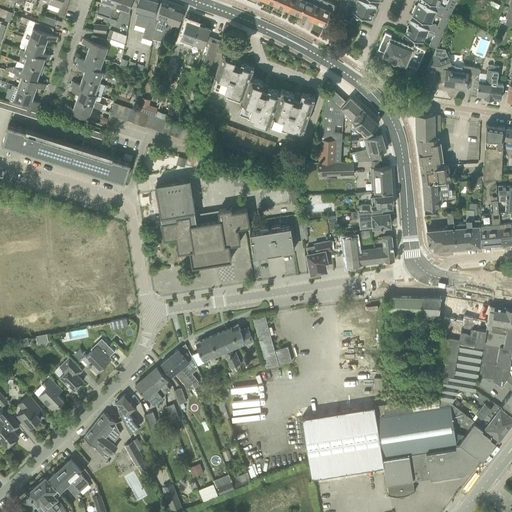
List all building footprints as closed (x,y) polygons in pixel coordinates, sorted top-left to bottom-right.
[(49,0),(46,8),(57,11),(59,6),(61,6),(62,0),(49,0)] [(110,17),(116,0),(100,0),(97,12),(104,15),(103,21),(109,23),(109,22),(111,17),(110,17)] [(128,11),(131,2),(131,0),(116,0),(110,17),(111,17),(109,22),(114,23),(119,10),(116,9),(117,7),(128,11)] [(155,17),(161,2),(158,0),(157,0),(138,0),(135,10),(139,11),(135,23),(145,27),(142,37),(152,40),(153,35),(154,29),(158,18),(155,17)] [(288,9),(292,0),(276,0),(275,4),(288,9)] [(299,14),(305,0),(292,0),(288,9),(299,14)] [(311,19),(318,3),(319,0),(305,0),(299,14),(311,19)] [(327,15),(329,10),(334,13),(336,5),(324,0),(319,0),(318,3),(311,19),(323,25),(327,15)] [(364,1),(364,0),(340,0),(339,6),(346,9),(349,2),(355,5),(353,11),(352,11),(354,12),(353,15),(352,15),(361,19),(361,18),(360,18),(362,15),(370,19),(371,19),(370,18),(372,14),(373,15),(374,11),(375,7),(376,7),(376,6),(364,1)] [(448,0),(445,7),(452,10),(454,5),(456,0),(427,0),(432,2),(438,4),(439,0),(448,0)] [(456,0),(454,5),(471,10),(471,9),(471,8),(473,0),(456,0)] [(473,0),(471,8),(471,9),(485,13),(486,11),(485,11),(489,0),(473,0)] [(489,0),(485,11),(486,11),(498,16),(499,16),(505,0),(489,0)] [(161,37),(172,6),(161,2),(155,17),(158,18),(154,29),(153,35),(161,37)] [(441,16),(437,26),(444,29),(452,10),(445,7),(438,4),(432,2),(430,8),(418,3),(417,3),(418,3),(417,5),(416,5),(412,13),(414,13),(413,15),(412,15),(424,21),(425,20),(430,23),(434,13),(441,16)] [(172,6),(162,33),(168,36),(173,24),(174,24),(178,25),(180,19),(184,10),(172,6)] [(8,10),(5,20),(10,21),(13,11),(8,10)] [(54,25),(56,19),(44,15),(42,20),(54,25)] [(175,40),(170,56),(177,58),(180,47),(184,49),(187,40),(192,42),(198,24),(187,19),(183,29),(180,38),(179,41),(175,40)] [(423,41),(426,32),(433,35),(429,44),(436,47),(436,48),(444,29),(437,26),(430,23),(425,20),(424,21),(422,26),(410,21),(410,22),(408,26),(408,25),(406,29),(407,29),(405,33),(404,34),(423,42),(423,41)] [(51,33),(53,28),(35,21),(28,38),(45,44),(48,38),(56,41),(58,36),(51,33)] [(94,22),(93,31),(105,32),(107,24),(94,22)] [(219,43),(212,40),(207,39),(209,36),(208,35),(210,28),(198,24),(192,42),(204,46),(201,54),(206,56),(202,65),(200,73),(207,75),(214,55),(219,43)] [(395,61),(403,43),(390,37),(391,35),(385,32),(378,49),(383,51),(382,55),(381,55),(382,56),(391,59),(391,60),(395,61)] [(103,58),(111,38),(107,36),(106,39),(92,34),(90,40),(83,37),(81,42),(89,45),(87,52),(103,58)] [(45,44),(28,38),(23,36),(19,47),(20,48),(25,49),(24,50),(45,57),(45,58),(49,59),(51,54),(43,51),(45,44)] [(412,47),(403,43),(395,61),(396,62),(396,61),(404,65),(405,66),(406,65),(405,65),(406,64),(409,65),(410,65),(417,68),(425,49),(414,44),(412,47)] [(20,48),(18,54),(21,55),(20,57),(19,61),(24,63),(43,70),(45,65),(43,64),(45,58),(45,57),(24,50),(25,49),(20,48)] [(99,70),(99,69),(103,58),(87,52),(84,59),(76,56),(74,61),(78,62),(99,70)] [(303,128),(311,106),(315,96),(302,91),(301,93),(295,91),(294,93),(281,88),(280,91),(268,87),(268,85),(262,83),(263,81),(250,76),(254,67),(241,62),(241,60),(235,58),(236,56),(223,52),(211,84),(220,87),(220,88),(227,90),(226,93),(242,99),(238,108),(248,111),(247,112),(254,114),(253,117),(270,123),(271,120),(286,126),(287,123),(294,125),(294,124),(303,128)] [(461,72),(462,67),(452,66),(449,57),(433,55),(427,68),(440,70),(438,79),(445,80),(444,83),(456,85),(456,86),(465,88),(467,73),(461,72)] [(103,71),(99,69),(99,70),(78,62),(76,66),(84,69),(82,76),(99,82),(103,71)] [(42,74),(43,70),(24,63),(22,69),(14,66),(13,67),(12,72),(21,75),(22,75),(37,80),(39,73),(42,74)] [(488,98),(492,70),(493,68),(493,64),(488,64),(487,69),(485,80),(479,79),(477,95),(484,96),(484,97),(488,98)] [(502,89),(503,83),(496,82),(498,71),(498,65),(493,64),(493,68),(492,70),(488,98),(493,98),(500,99),(502,89)] [(47,83),(37,80),(22,75),(21,75),(17,86),(34,92),(37,86),(45,89),(47,83)] [(95,93),(99,82),(82,76),(80,83),(72,80),(70,85),(95,94),(95,93)] [(95,100),(97,94),(95,93),(95,94),(70,85),(72,85),(70,90),(78,93),(76,100),(93,106),(101,109),(103,103),(95,100)] [(32,99),(34,92),(17,86),(11,103),(21,107),(25,108),(29,109),(32,110),(36,111),(37,111),(40,102),(32,99)] [(343,110),(353,119),(363,108),(350,96),(340,106),(327,94),(331,87),(330,86),(327,94),(320,138),(319,161),(341,162),(341,161),(343,136),(339,136),(341,134),(343,110)] [(197,89),(191,91),(190,98),(196,102),(202,100),(203,93),(197,89)] [(117,96),(115,102),(128,106),(130,100),(117,96)] [(142,97),(139,110),(143,112),(149,114),(154,116),(155,116),(156,106),(149,104),(150,99),(142,97)] [(38,113),(0,100),(0,106),(11,110),(36,118),(38,113)] [(88,117),(92,108),(93,106),(76,100),(73,106),(65,103),(63,108),(88,117)] [(115,116),(119,104),(113,102),(109,114),(115,116)] [(121,118),(125,106),(119,104),(115,116),(121,118)] [(127,120),(131,108),(125,106),(121,118),(127,120)] [(133,122),(137,110),(131,108),(127,120),(133,122)] [(378,122),(363,108),(353,119),(356,122),(354,124),(366,136),(378,122)] [(139,124),(143,112),(139,110),(137,110),(133,122),(139,124)] [(144,126),(149,114),(143,112),(139,124),(144,126)] [(440,136),(440,118),(439,114),(434,114),(434,113),(415,113),(416,137),(417,137),(438,136),(440,136)] [(150,128),(154,116),(149,114),(144,126),(150,128)] [(156,130),(160,118),(155,116),(154,116),(150,128),(156,130)] [(162,132),(166,119),(160,118),(156,130),(162,132)] [(168,134),(172,121),(166,119),(162,132),(168,134)] [(174,136),(178,123),(172,121),(168,134),(174,136)] [(180,138),(184,125),(178,123),(174,136),(180,138)] [(227,140),(232,126),(227,124),(226,123),(221,137),(224,139),(227,140)] [(74,146),(25,131),(26,129),(8,124),(2,142),(10,145),(11,142),(16,144),(15,146),(20,148),(29,151),(36,153),(37,149),(42,151),(41,154),(54,159),(55,155),(60,156),(59,160),(72,164),(73,160),(78,162),(77,166),(90,170),(92,166),(96,168),(95,171),(111,176),(112,174),(117,175),(116,178),(124,181),(130,162),(112,157),(112,158),(74,146)] [(503,137),(503,136),(505,127),(485,124),(483,178),(501,178),(503,137)] [(185,140),(190,127),(184,125),(180,138),(185,140)] [(104,133),(82,126),(80,132),(96,137),(102,139),(104,133)] [(233,142),(238,128),(232,126),(227,140),(232,141),(233,142)] [(196,129),(190,127),(185,140),(191,142),(196,129)] [(240,144),(245,130),(238,128),(233,142),(238,143),(240,144)] [(246,146),(251,132),(245,130),(240,144),(243,146),(246,146)] [(252,149),(257,134),(251,132),(246,146),(250,148),(252,149)] [(258,151),(263,137),(257,134),(252,149),(256,150),(258,151)] [(386,149),(382,134),(364,139),(367,148),(359,150),(361,156),(356,157),(358,160),(375,160),(381,160),(381,159),(377,159),(375,152),(386,149)] [(438,136),(417,137),(416,137),(421,167),(442,164),(438,136)] [(265,153),(270,139),(263,137),(258,151),(261,152),(265,153)] [(271,155),(276,141),(270,139),(265,153),(271,155)] [(191,145),(189,151),(201,155),(203,148),(191,145)] [(198,166),(201,155),(189,151),(186,163),(198,166)] [(186,159),(178,156),(176,163),(184,166),(185,163),(186,159)] [(354,160),(341,161),(341,162),(319,161),(318,161),(318,175),(354,174),(354,160)] [(450,177),(448,163),(442,164),(421,167),(423,181),(438,179),(450,177)] [(392,190),(390,165),(370,167),(370,173),(368,173),(368,180),(371,180),(372,191),(392,190)] [(482,176),(469,177),(469,183),(475,182),(475,184),(482,184),(482,176)] [(249,224),(249,221),(247,208),(226,211),(226,208),(218,209),(218,211),(196,215),(190,178),(156,183),(161,215),(162,221),(164,237),(176,236),(178,251),(190,249),(192,264),(231,258),(228,243),(240,241),(238,226),(249,224)] [(269,185),(288,188),(287,181),(268,178),(269,185)] [(438,182),(438,179),(423,181),(423,196),(451,194),(451,188),(448,188),(448,182),(438,182)] [(506,194),(505,210),(505,211),(509,211),(509,215),(510,215),(510,214),(511,214),(511,185),(499,185),(499,194),(506,194)] [(393,201),(392,192),(374,195),(375,203),(358,205),(359,210),(382,209),(381,207),(392,206),(392,202),(393,201)] [(439,200),(446,200),(456,199),(455,194),(451,194),(423,196),(424,207),(440,206),(439,200)] [(499,222),(498,211),(497,196),(490,197),(491,213),(480,214),(479,219),(479,224),(481,245),(501,243),(500,222),(499,222)] [(389,217),(389,211),(372,213),(372,211),(382,210),(382,209),(359,210),(359,211),(352,211),(352,219),(359,218),(360,220),(366,219),(367,226),(373,226),(373,227),(390,225),(390,223),(391,222),(391,219),(389,217)] [(479,224),(479,219),(474,219),(473,209),(466,209),(466,217),(466,219),(468,219),(469,226),(467,226),(468,246),(481,245),(479,224)] [(511,241),(511,239),(510,215),(509,215),(509,211),(505,211),(505,210),(498,211),(499,222),(500,222),(501,243),(511,241)] [(456,247),(454,223),(453,211),(446,212),(448,228),(427,229),(429,245),(434,244),(434,249),(456,247)] [(302,234),(300,213),(294,213),(297,240),(303,239),(302,234)] [(466,219),(466,217),(464,217),(464,219),(463,219),(463,222),(454,223),(456,247),(468,246),(467,226),(469,226),(468,219),(466,219)] [(115,223),(101,225),(112,303),(127,301),(115,223)] [(290,224),(270,228),(250,231),(253,255),(267,252),(267,253),(281,251),(281,250),(294,248),(290,224)] [(44,255),(54,254),(51,231),(41,232),(44,255)] [(343,235),(345,256),(346,266),(360,264),(358,250),(356,234),(343,235)] [(391,235),(382,236),(383,247),(358,250),(360,264),(394,260),(391,235)] [(331,249),(329,240),(329,239),(305,244),(311,273),(320,271),(320,269),(325,268),(324,262),(327,261),(325,251),(331,249)] [(396,326),(397,295),(388,295),(386,313),(393,314),(393,326),(392,326),(392,330),(396,330),(396,326)] [(409,327),(410,296),(397,295),(396,326),(396,330),(399,330),(399,314),(404,314),(403,327),(404,327),(404,332),(408,333),(409,327)] [(420,316),(421,296),(410,296),(409,327),(408,333),(408,342),(415,342),(417,327),(418,327),(419,327),(420,316)] [(428,329),(429,297),(421,296),(420,316),(419,327),(418,327),(418,329),(428,329)] [(475,391),(478,375),(490,305),(468,301),(463,300),(460,302),(455,301),(455,299),(446,297),(444,307),(442,325),(438,324),(438,395),(374,405),(383,465),(384,466),(386,483),(387,483),(388,493),(387,493),(389,494),(390,494),(392,495),(394,495),(396,495),(398,495),(399,495),(399,494),(404,493),(404,495),(407,494),(409,493),(412,492),(414,490),(415,489),(415,488),(414,489),(412,480),(465,471),(477,454),(483,458),(497,439),(483,428),(484,428),(474,420),(451,402),(458,388),(475,391)] [(438,316),(439,307),(440,297),(429,297),(428,329),(429,329),(428,337),(427,344),(432,344),(434,316),(438,316)] [(509,373),(510,364),(510,361),(511,348),(511,308),(490,305),(478,375),(483,376),(487,377),(493,378),(492,380),(496,383),(501,386),(503,384),(507,387),(510,383),(506,379),(509,373)] [(253,318),(256,328),(266,367),(291,360),(287,346),(276,349),(277,354),(276,354),(265,315),(253,318)] [(126,317),(110,320),(112,329),(128,325),(126,317)] [(238,324),(227,328),(235,346),(245,341),(246,343),(253,340),(252,336),(248,327),(241,330),(238,324)] [(233,346),(235,346),(227,328),(217,333),(224,350),(223,351),(230,367),(240,363),(233,346)] [(224,350),(217,333),(206,337),(214,355),(223,351),(224,350)] [(192,354),(191,354),(192,357),(193,356),(197,366),(204,362),(205,363),(209,361),(208,358),(214,355),(206,337),(196,342),(199,350),(192,354)] [(28,338),(20,339),(22,347),(26,346),(29,346),(28,338)] [(114,351),(108,343),(103,339),(86,355),(85,354),(79,360),(86,367),(88,364),(89,365),(90,364),(97,372),(108,361),(111,358),(109,356),(114,351)] [(189,361),(188,360),(192,357),(191,354),(187,346),(180,351),(178,348),(169,355),(193,383),(195,388),(201,383),(195,376),(185,364),(189,361)] [(83,370),(79,366),(68,355),(59,365),(64,371),(59,377),(65,383),(66,382),(74,389),(83,380),(78,374),(83,370)] [(193,383),(169,355),(161,362),(167,370),(171,376),(175,372),(188,387),(193,383)] [(165,381),(167,378),(163,373),(157,366),(149,373),(159,385),(165,392),(170,388),(165,381)] [(155,389),(159,385),(149,373),(135,384),(142,392),(154,405),(162,398),(155,389)] [(62,389),(60,387),(49,376),(42,384),(46,387),(38,396),(52,410),(63,399),(58,393),(62,389)] [(397,376),(396,388),(404,388),(405,376),(397,376)] [(489,392),(496,383),(492,380),(493,378),(487,377),(480,376),(479,384),(489,392)] [(370,394),(369,382),(354,383),(354,395),(370,394)] [(182,387),(174,390),(179,403),(186,401),(182,387)] [(511,388),(505,397),(506,397),(502,402),(508,406),(511,409),(511,388)] [(41,409),(35,401),(28,393),(17,402),(22,409),(16,413),(28,428),(40,418),(36,413),(41,409)] [(136,420),(129,411),(136,405),(131,400),(125,393),(115,401),(120,408),(118,410),(122,413),(120,415),(127,428),(130,434),(140,425),(136,420)] [(166,406),(172,422),(180,419),(174,403),(166,406)] [(511,416),(507,412),(500,407),(495,403),(493,405),(491,408),(485,403),(480,408),(507,429),(511,421),(511,416)] [(374,404),(302,416),(311,476),(383,465),(374,405),(374,404)] [(19,426),(12,418),(3,406),(0,408),(0,417),(1,419),(0,419),(0,438),(7,446),(18,436),(13,430),(19,426)] [(507,429),(480,408),(476,414),(478,415),(474,420),(484,428),(483,428),(497,439),(498,440),(507,429)] [(91,427),(84,436),(91,442),(95,445),(94,446),(102,452),(100,454),(105,459),(110,453),(104,447),(110,441),(112,442),(119,433),(113,425),(116,421),(112,417),(104,411),(91,427)] [(157,424),(152,411),(145,414),(150,427),(157,424)] [(124,444),(136,464),(142,476),(150,472),(132,440),(124,444)] [(70,458),(60,468),(80,490),(84,486),(88,482),(79,472),(81,471),(77,466),(70,458)] [(199,462),(189,466),(192,475),(203,472),(199,462)] [(80,490),(60,468),(49,477),(56,485),(60,489),(66,484),(75,495),(80,490)] [(239,480),(232,483),(234,488),(235,488),(251,482),(249,477),(247,478),(245,473),(237,476),(239,480)] [(52,492),(56,490),(45,477),(44,478),(42,477),(39,480),(39,482),(36,484),(56,508),(62,503),(52,492)] [(234,488),(232,483),(231,480),(216,486),(220,495),(235,489),(235,488),(234,488)] [(181,506),(172,482),(162,486),(171,510),(181,506)] [(199,489),(204,501),(218,495),(213,483),(199,489)] [(28,491),(27,492),(34,500),(37,504),(36,505),(41,511),(46,511),(49,510),(50,511),(51,511),(56,508),(36,484),(33,487),(31,487),(28,489),(28,491)] [(106,511),(101,495),(94,497),(98,509),(98,511),(106,511)]
